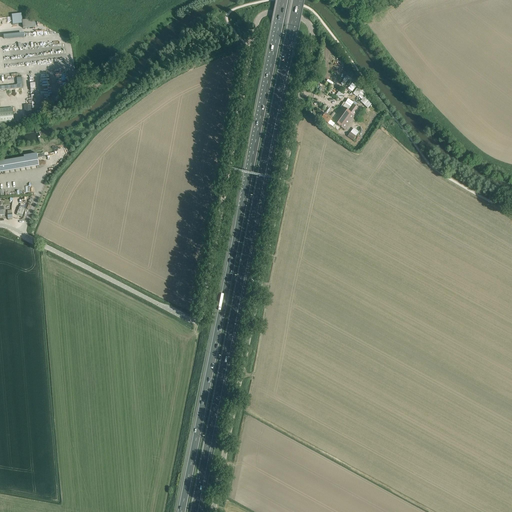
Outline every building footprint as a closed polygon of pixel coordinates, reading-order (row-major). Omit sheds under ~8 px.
[(22,23),(21,13),(12,14),(13,24),(22,23)] [(23,20),(24,28),(35,27),(35,19),(23,20)] [(321,118),(325,121),(328,123),(331,120),(344,130),(354,116),(360,109),(354,104),(348,112),(343,108),(334,119),(325,113),(321,118)] [(0,122),(14,121),(13,116),(13,112),(0,112),(0,122)] [(348,137),(353,141),(356,136),(351,132),(348,137)] [(24,157),(0,161),(0,172),(39,166),(37,153),(24,156),(24,157)]
